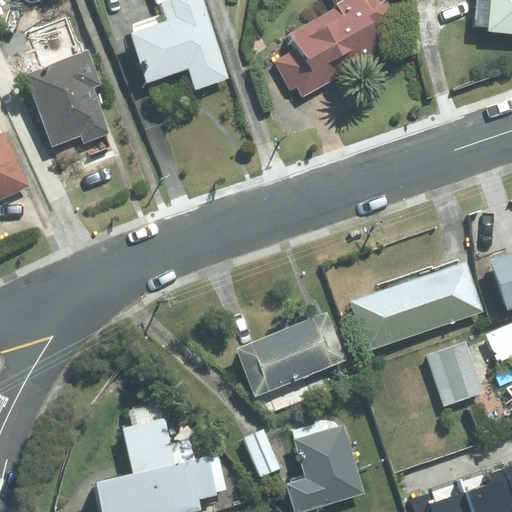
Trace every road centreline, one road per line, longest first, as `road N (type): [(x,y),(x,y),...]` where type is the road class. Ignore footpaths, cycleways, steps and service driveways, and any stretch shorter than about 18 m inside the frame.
road 1 (tertiary): [(511,132),(82,287)]
road 2 (tertiary): [(82,287),(44,344),(0,437)]
